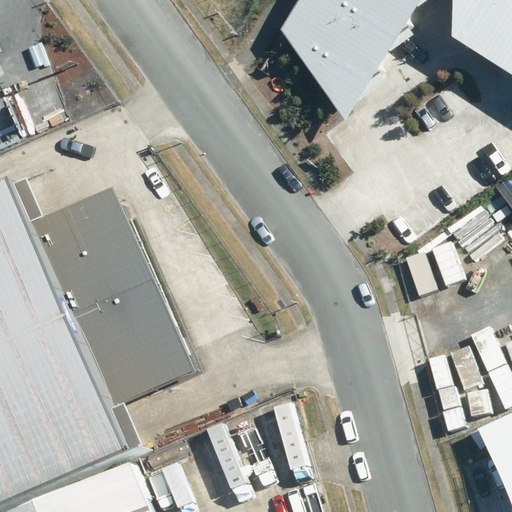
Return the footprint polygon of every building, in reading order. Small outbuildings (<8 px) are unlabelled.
[(308,0),(292,27),(359,118),(433,0),(308,0)] [(511,0),(473,0),(473,45),(511,70),(511,0)] [(22,180),(0,189),(0,508),(153,444),(134,400),(204,371),(125,188),(55,218),(38,180),(25,185),(22,180)] [(511,183),(502,191),(511,204),(511,183)] [(511,411),(484,423),(511,491),(511,411)] [(151,511),(127,457),(0,511),(151,511)]
